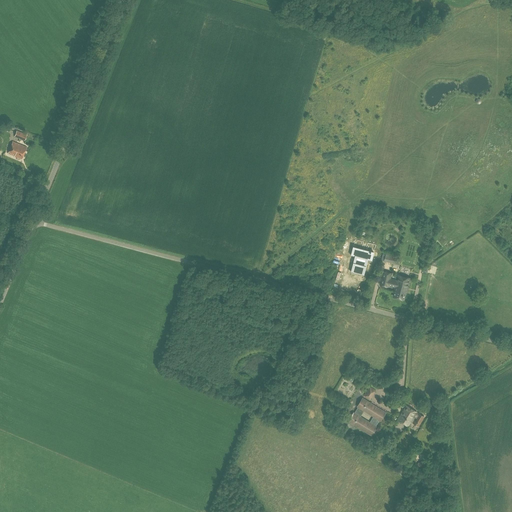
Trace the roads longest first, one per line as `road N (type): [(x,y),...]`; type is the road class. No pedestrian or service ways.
road 1 (unclassified): [(511,346),(33,222)]
road 2 (tertiary): [(33,222),(122,0)]
